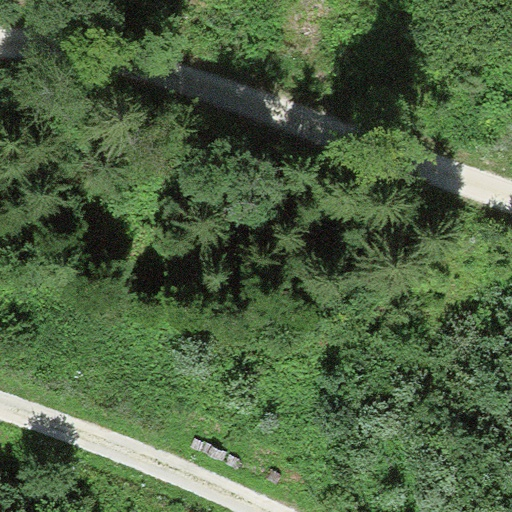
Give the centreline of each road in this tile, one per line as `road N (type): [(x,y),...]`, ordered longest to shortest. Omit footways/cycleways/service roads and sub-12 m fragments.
road 1 (track): [(0,50),(511,208)]
road 2 (track): [(0,408),(248,511)]
